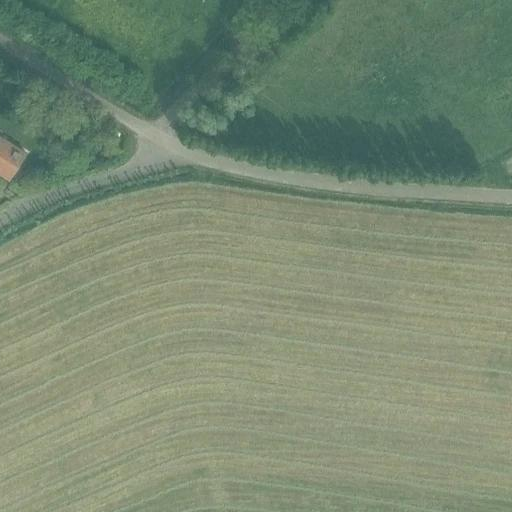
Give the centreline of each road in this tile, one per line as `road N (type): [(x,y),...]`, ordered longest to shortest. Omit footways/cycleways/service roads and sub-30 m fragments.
road 1 (unclassified): [(511,198),(309,182),(194,158),(0,40)]
road 2 (unknown): [(194,158),(0,233)]
road 3 (unknown): [(155,137),(295,0)]
